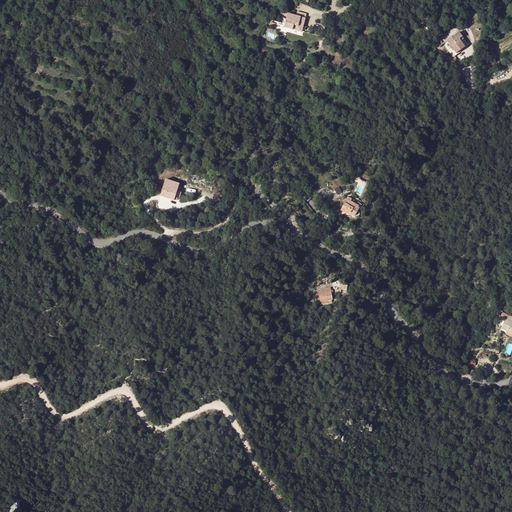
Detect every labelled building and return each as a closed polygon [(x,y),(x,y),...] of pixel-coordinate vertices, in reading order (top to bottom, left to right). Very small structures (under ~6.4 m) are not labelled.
[(299,27),(301,18),(288,15),(284,28),(293,31),(294,26),(299,27)] [(294,26),(293,31),(302,33),(305,19),(301,18),(299,27),(294,26)] [(448,41),(457,53),(468,45),(459,32),(448,41)] [(161,178),(156,194),(170,199),(175,182),(161,178)] [(350,201),(349,202),(358,207),(360,204),(348,197),(347,199),(350,201)] [(350,214),(353,216),(358,207),(349,202),(350,201),(347,199),(341,210),(347,213),(348,211),(351,213),(350,214)] [(339,230),(336,230),(336,241),(346,242),(346,238),(350,238),(350,231),(346,231),(344,230),(339,230)] [(328,304),(338,302),(336,294),(332,295),(331,293),(323,295),(326,307),(329,306),(328,304)] [(511,317),(502,312),(501,316),(506,319),(501,329),(507,332),(511,334),(511,321),(510,320),(511,317)]
